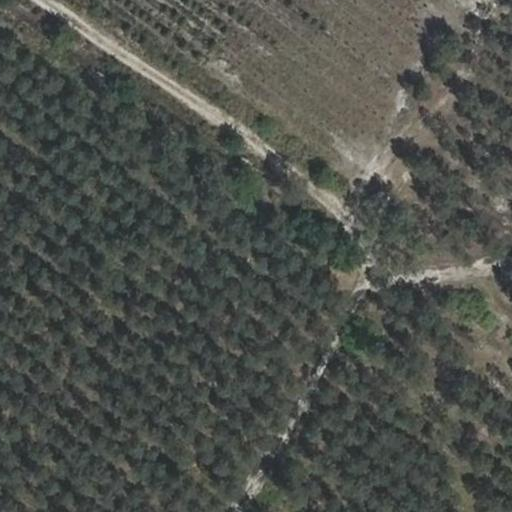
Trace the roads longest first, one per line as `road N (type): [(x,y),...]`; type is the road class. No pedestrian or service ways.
road 1 (track): [(237,511),(355,311),(367,273),(348,215),(301,172),(47,0)]
road 2 (track): [(367,273),(436,280),(511,258)]
